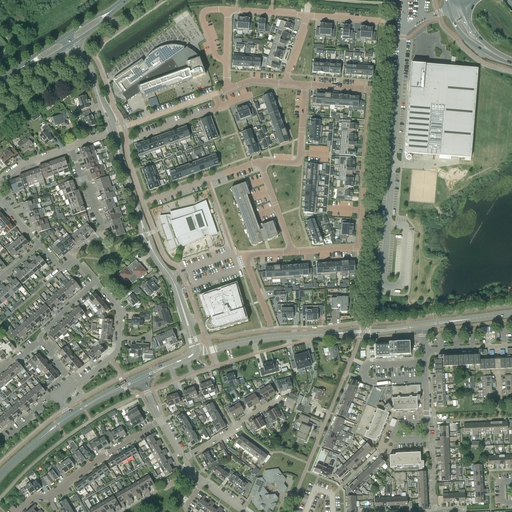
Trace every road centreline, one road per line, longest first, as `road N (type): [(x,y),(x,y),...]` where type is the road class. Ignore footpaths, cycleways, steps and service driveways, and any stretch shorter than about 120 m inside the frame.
road 1 (residential): [(293,252),(358,247),(368,121),(370,89),(304,84)]
road 2 (tertiary): [(194,350),(112,131)]
road 3 (residential): [(225,90),(227,9),(307,15)]
road 4 (tertiary): [(271,337),(421,325)]
road 5 (residential): [(49,497),(161,421)]
road 6 (residential): [(68,261),(102,230),(70,148)]
road 7 (residential): [(271,337),(246,259),(293,252)]
road 8 (residential): [(184,458),(276,399),(291,407)]
